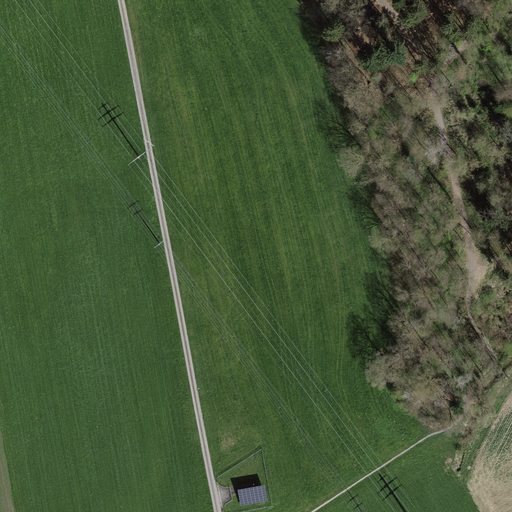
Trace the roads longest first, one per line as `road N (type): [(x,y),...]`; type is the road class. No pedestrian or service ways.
road 1 (track): [(220,511),(121,0)]
road 2 (track): [(306,511),(436,432)]
